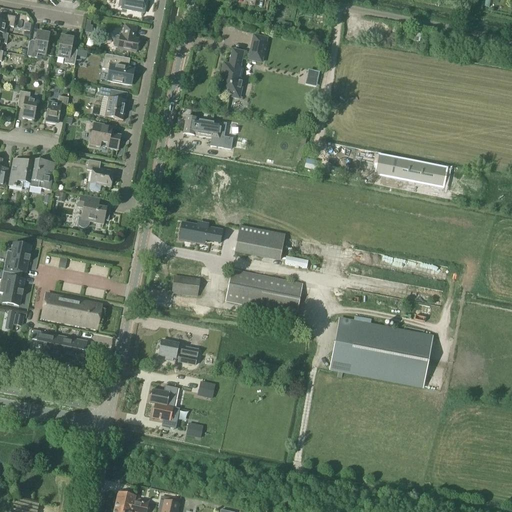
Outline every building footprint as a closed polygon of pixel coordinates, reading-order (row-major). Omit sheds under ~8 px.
[(123,0),(121,11),(143,15),(146,0),(123,0)] [(0,21),(0,34),(6,35),(7,27),(14,29),(15,18),(1,16),(0,22),(0,21)] [(124,27),(122,38),(117,37),(114,40),(113,47),(114,49),(118,50),(117,51),(136,54),(138,41),(132,40),(133,38),(134,39),(136,29),(124,27)] [(0,52),(0,53),(2,45),(6,46),(8,36),(6,35),(0,34),(0,52)] [(49,35),(39,34),(37,35),(35,47),(29,46),(27,58),(26,58),(37,60),(38,53),(46,55),(49,35)] [(71,39),(61,38),(58,57),(65,58),(64,65),(74,67),(77,54),(71,53),(73,42),(71,39)] [(261,64),(265,46),(252,43),(248,61),(261,64)] [(223,65),(222,72),(224,73),(222,82),(224,82),(222,92),(228,94),(227,99),(240,101),(241,94),(238,93),(240,91),(242,84),(240,82),(238,81),(240,69),(239,69),(242,54),(232,52),(229,67),(223,65)] [(111,72),(109,83),(120,85),(130,87),(133,71),(124,69),(126,60),(105,56),(102,71),(111,72)] [(98,89),(96,97),(108,99),(105,119),(123,122),(127,103),(118,101),(119,93),(98,89)] [(23,120),(33,122),(37,102),(29,101),(30,95),(20,93),(18,106),(24,107),(22,117),(23,120)] [(45,124),(55,126),(58,124),(60,113),(66,114),(68,100),(58,98),(57,106),(49,105),(45,124)] [(186,118),(183,135),(194,137),(211,140),(210,148),(224,150),(230,151),(232,140),(223,139),(226,125),(186,118)] [(117,152),(120,137),(107,135),(108,128),(94,125),(90,147),(100,149),(100,144),(108,146),(107,150),(117,152)] [(302,138),(296,161),(300,162),(306,139),(302,138)] [(391,158),(388,173),(391,174),(390,176),(398,177),(398,175),(408,177),(408,179),(415,181),(419,180),(420,176),(431,178),(430,184),(444,187),(445,184),(455,186),(458,171),(391,158)] [(8,187),(16,188),(21,189),(22,183),(30,185),(34,164),(20,162),(18,169),(17,175),(11,173),(8,187)] [(46,176),(48,164),(34,162),(34,164),(30,185),(30,188),(38,189),(49,191),(52,178),(46,176)] [(100,191),(101,187),(110,189),(113,174),(99,171),(100,164),(88,162),(87,172),(92,173),(90,185),(89,189),(90,192),(98,194),(100,191)] [(55,193),(54,198),(58,199),(58,203),(64,204),(66,196),(55,193)] [(95,225),(96,223),(103,224),(104,222),(108,223),(110,212),(106,211),(106,210),(92,207),(93,200),(80,197),(78,209),(84,210),(82,220),(79,219),(78,225),(79,228),(81,229),(84,230),(87,229),(88,227),(89,223),(95,225)] [(182,224),(179,241),(194,244),(195,237),(201,238),(200,241),(205,242),(219,245),(221,232),(208,229),(196,227),(182,224)] [(286,238),(241,228),(236,253),(281,262),(286,238)] [(7,253),(3,273),(21,277),(22,274),(26,275),(31,248),(12,244),(11,253),(7,253)] [(60,259),(58,269),(65,270),(67,261),(60,259)] [(225,303),(296,318),(303,287),(231,272),(225,303)] [(20,281),(21,277),(3,273),(0,286),(0,294),(2,295),(1,304),(19,308),(25,281),(20,281)] [(200,281),(195,281),(175,278),(172,295),(197,299),(200,281)] [(48,296),(43,320),(97,331),(102,306),(48,296)] [(21,327),(23,318),(16,316),(14,326),(21,327)] [(340,319),(329,371),(422,389),(432,338),(340,319)] [(51,357),(55,338),(40,335),(41,333),(33,332),(32,341),(38,342),(35,354),(40,355),(46,357),(46,356),(51,357)] [(55,338),(52,355),(51,357),(58,358),(81,363),(85,343),(74,341),(71,341),(62,339),(55,338)] [(178,346),(161,343),(158,357),(167,358),(167,361),(171,362),(172,359),(175,360),(175,357),(179,358),(178,363),(195,366),(198,351),(193,350),(177,346),(178,346)] [(300,372),(255,362),(251,378),(279,385),(280,378),(298,382),(300,372)] [(205,398),(211,400),(214,387),(200,384),(199,391),(207,393),(205,398)] [(152,389),(149,402),(155,403),(174,407),(178,388),(165,386),(163,391),(152,389)] [(155,405),(152,417),(163,419),(161,425),(176,428),(180,408),(174,407),(155,403),(155,405)] [(186,436),(200,439),(201,433),(187,430),(186,436)] [(128,497),(118,494),(114,510),(123,511),(145,511),(148,504),(128,499),(128,497)] [(12,511),(37,511),(39,504),(15,499),(12,511)]
